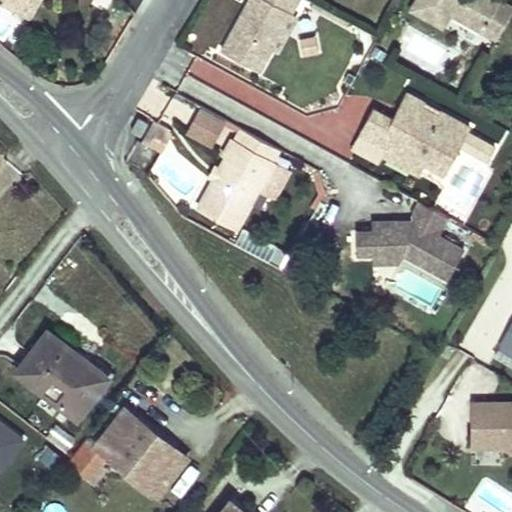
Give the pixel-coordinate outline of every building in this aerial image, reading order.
[(27,0),(0,0),(0,1),(20,13),(27,0)] [(27,0),(20,13),(30,18),(39,0),(27,0)] [(296,0),(252,0),(249,8),(254,11),(249,21),(243,18),(225,52),(260,71),(272,47),(290,13),(296,0)] [(497,39),(511,12),(511,6),(500,0),(416,0),(411,10),(443,27),(450,13),(497,39)] [(254,11),(249,8),(243,18),(249,21),(254,11)] [(279,51),(297,17),(290,13),(272,47),(279,51)] [(316,38),(301,41),(304,56),(319,54),(316,38)] [(386,55),(376,48),(371,56),(381,63),(386,55)] [(424,163),(445,174),(461,145),(468,132),(470,127),(441,110),(438,115),(423,106),(425,102),(407,92),(393,118),(374,108),(360,133),(386,146),(381,154),(417,174),(424,163)] [(209,145),(223,120),(201,108),(187,134),(209,145)] [(139,118),(132,129),(142,134),(148,123),(139,118)] [(272,160),(279,147),(241,127),(198,208),(237,228),(259,186),(272,161),(272,160)] [(168,136),(158,131),(152,142),(162,147),(168,136)] [(495,148),(468,132),(461,145),(489,160),(495,148)] [(386,146),(360,133),(352,146),(378,160),(381,154),(386,146)] [(289,169),(272,161),(259,186),(275,195),(289,169)] [(374,251),(395,251),(403,255),(448,278),(464,249),(439,235),(448,217),(420,201),(411,217),(413,222),(410,226),(400,226),(400,222),(373,223),(372,231),(357,231),(357,255),(373,255),(374,255),(374,251)] [(237,246),(282,264),(288,249),(243,231),(237,246)] [(395,251),(374,251),(374,255),(373,255),(373,264),(400,263),(403,255),(395,251)] [(511,322),(499,345),(511,352),(511,322)] [(104,380),(80,361),(83,356),(48,330),(17,369),(77,416),(104,380)] [(108,375),(83,356),(80,361),(104,380),(108,375)] [(471,447),(504,446),(511,450),(511,401),(471,402),(471,447)] [(184,460),(164,446),(168,441),(138,418),(135,421),(122,412),(96,446),(109,456),(158,494),(184,460)] [(0,420),(0,467),(1,469),(24,439),(0,420)] [(90,480),(109,456),(96,446),(86,438),(68,462),(90,480)] [(188,457),(168,441),(164,446),(184,460),(188,457)] [(246,511),(230,499),(220,511),(246,511)]
